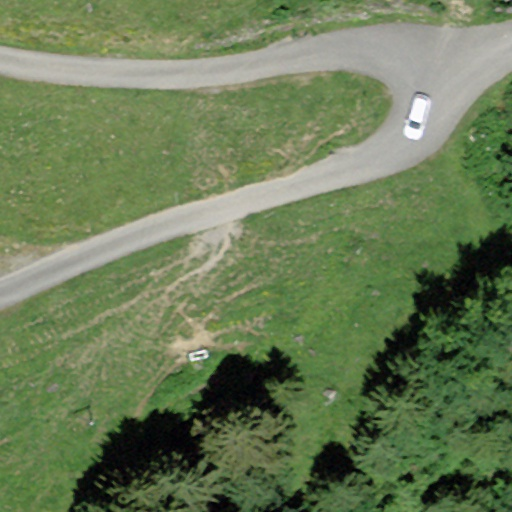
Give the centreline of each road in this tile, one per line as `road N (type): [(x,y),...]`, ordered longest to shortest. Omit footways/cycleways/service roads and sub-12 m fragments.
road 1 (unclassified): [(0,295),(182,222),(365,170),(423,130),(430,71)]
road 2 (unclassified): [(430,71),(400,47),(352,48),(193,78),(115,79),(0,65)]
